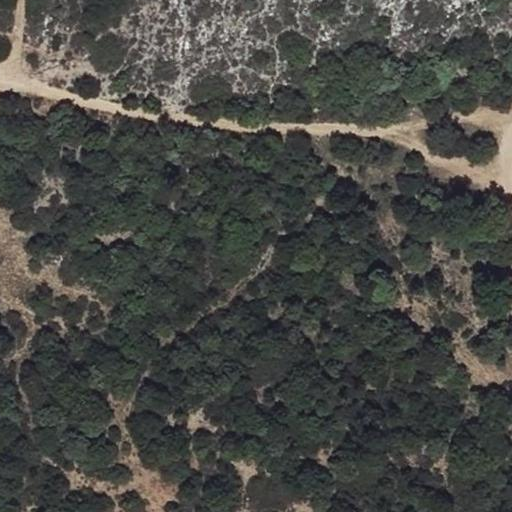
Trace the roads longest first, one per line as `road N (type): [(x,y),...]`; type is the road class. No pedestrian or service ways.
road 1 (track): [(0,83),(244,129),(386,131),(511,196)]
road 2 (track): [(386,131),(511,112)]
